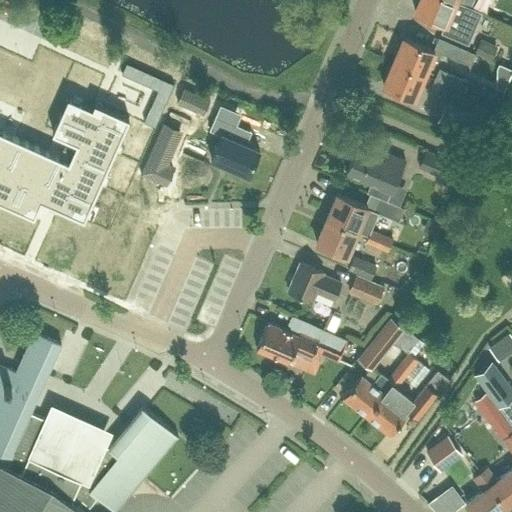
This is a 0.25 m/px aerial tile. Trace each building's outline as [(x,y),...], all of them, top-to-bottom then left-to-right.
[(477,9),(455,0),(418,0),(414,12),(443,24),(440,31),(467,43),(482,10),(477,8),(477,9)] [(455,0),(477,9),(461,2),(461,0),(455,0)] [(391,60),(424,74),(435,49),(402,35),(391,60)] [(449,41),(445,52),(470,63),(475,52),(449,41)] [(413,99),(424,74),(391,60),(380,84),(413,99)] [(155,125),(174,83),(125,61),(121,71),(158,88),(144,120),(155,125)] [(434,77),(446,83),(457,87),(461,77),(438,66),(434,77)] [(442,94),(446,83),(434,77),(429,89),(442,94)] [(183,87),(177,102),(203,113),(209,98),(183,87)] [(59,155),(41,198),(49,201),(58,205),(83,217),(85,214),(89,205),(99,181),(103,172),(114,148),(118,139),(128,116),(100,103),(96,101),(94,101),(92,106),(80,100),(70,96),(68,95),(52,130),(76,141),(72,150),(68,159),(59,155)] [(440,113),(437,119),(471,134),(477,119),(465,113),(444,104),(440,113)] [(246,176),(258,148),(241,140),(249,122),(218,108),(213,120),(222,125),(209,155),(235,167),(233,170),(246,176)] [(162,165),(178,131),(162,123),(139,174),(164,186),(172,169),(162,165)] [(0,198),(33,214),(41,198),(59,155),(0,128),(0,198)] [(377,195),(387,200),(404,159),(386,151),(383,158),(356,146),(346,170),(370,180),(366,191),(377,196),(377,195)] [(459,184),(467,166),(424,148),(417,166),(459,184)] [(371,209),(366,207),(367,204),(337,191),(326,216),(356,229),(356,230),(367,234),(389,243),(392,236),(370,227),(377,212),(398,220),(404,207),(387,200),(377,195),(377,196),(371,209)] [(345,255),(356,230),(356,229),(326,216),(315,242),(345,255)] [(386,250),(389,243),(367,234),(364,240),(386,250)] [(369,278),(376,263),(352,253),(346,268),(369,278)] [(333,297),(340,280),(321,272),(322,270),(299,260),(287,288),(312,299),(316,290),(333,297)] [(376,302),(383,284),(355,272),(347,290),(376,302)] [(390,315),(367,344),(382,356),(405,326),(390,315)] [(345,338),(323,327),(304,319),(298,333),(266,320),(255,346),(287,360),(292,350),(310,358),(317,343),(339,353),(345,338)] [(30,410),(60,342),(33,330),(15,369),(0,362),(0,511),(88,511),(76,503),(89,487),(115,508),(177,433),(141,403),(140,404),(141,405),(108,444),(30,410)] [(431,357),(435,351),(427,345),(422,350),(431,357)] [(408,350),(397,364),(400,366),(406,371),(417,359),(417,358),(412,353),(408,350)] [(511,388),(491,359),(473,372),(497,404),(511,393),(511,388)] [(397,364),(386,378),(391,381),(396,385),(406,371),(400,366),(397,364)] [(411,397),(404,407),(407,408),(406,410),(417,418),(447,379),(435,369),(412,398),(411,397)] [(360,373),(343,395),(367,413),(383,391),(391,381),(386,378),(379,373),(372,382),(360,373)] [(383,391),(367,413),(390,431),(406,410),(407,408),(404,407),(411,397),(401,390),(395,385),(396,385),(391,381),(383,391)] [(511,393),(497,404),(511,425),(511,393)] [(511,451),(511,430),(502,438),(511,451)] [(461,452),(447,433),(426,448),(440,468),(461,452)] [(480,470),(504,504),(511,498),(511,465),(495,478),(486,466),(480,470)] [(472,511),(494,511),(504,504),(480,470),(473,476),(482,488),(464,501),(472,511)] [(447,511),(462,501),(452,487),(434,500),(442,511),(447,511)]
